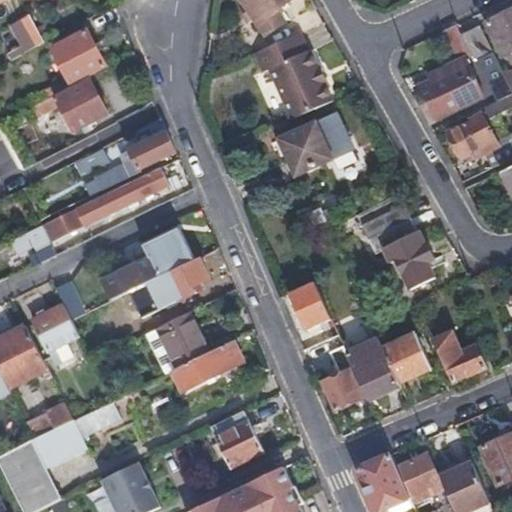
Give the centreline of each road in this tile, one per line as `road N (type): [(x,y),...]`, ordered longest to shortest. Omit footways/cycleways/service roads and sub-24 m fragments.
road 1 (residential): [(333,461),(213,184)]
road 2 (residential): [(360,42),(474,243),(511,244)]
road 3 (unclassified): [(0,289),(213,184)]
road 4 (residential): [(333,461),(511,385)]
road 5 (residential): [(213,184),(180,115),(184,0)]
